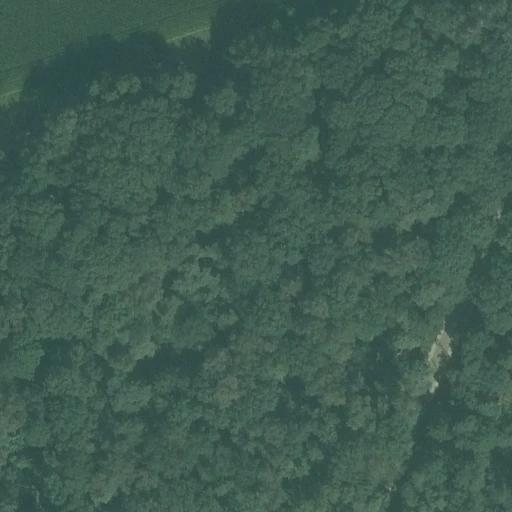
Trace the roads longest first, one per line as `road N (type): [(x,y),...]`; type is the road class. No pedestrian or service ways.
road 1 (unclassified): [(374,511),(511,198)]
road 2 (track): [(52,511),(43,374),(19,272),(0,236)]
